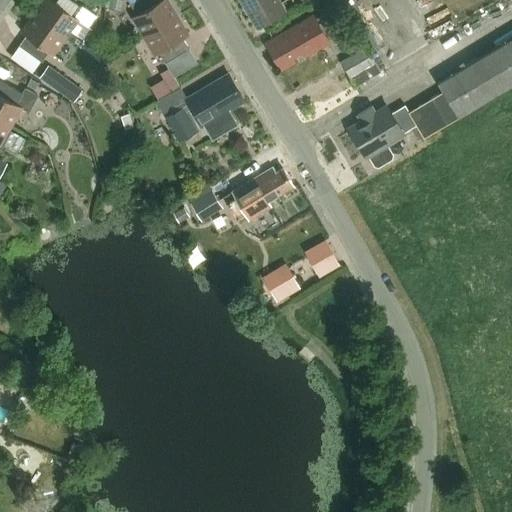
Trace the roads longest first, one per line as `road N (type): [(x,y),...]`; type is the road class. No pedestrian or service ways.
road 1 (residential): [(361,256),(211,0)]
road 2 (unclassified): [(421,511),(427,423),(420,375),(361,256)]
